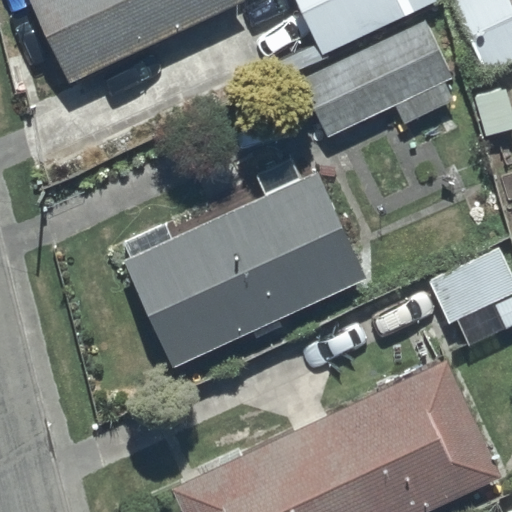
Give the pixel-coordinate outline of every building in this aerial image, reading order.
[(31,0),(68,78),(236,0),(31,0)] [(299,0),(322,48),(423,0),(299,0)] [(511,0),(452,0),(486,69),(511,56),(511,0)] [(300,74),(328,132),(393,101),(417,150),(470,125),(446,75),(453,72),(426,14),(300,74)] [(511,107),(506,82),(473,90),(484,133),(503,128),(510,157),(511,156),(511,107)] [(130,250),(124,253),(172,358),(366,271),(318,164),(299,173),(290,154),(256,170),(265,189),(169,232),(164,219),(124,237),(130,250)] [(511,276),(497,244),(428,275),(448,318),(455,315),(468,343),(511,322),(511,276)] [(442,352),(171,482),(185,511),(411,511),(498,471),(442,352)]
